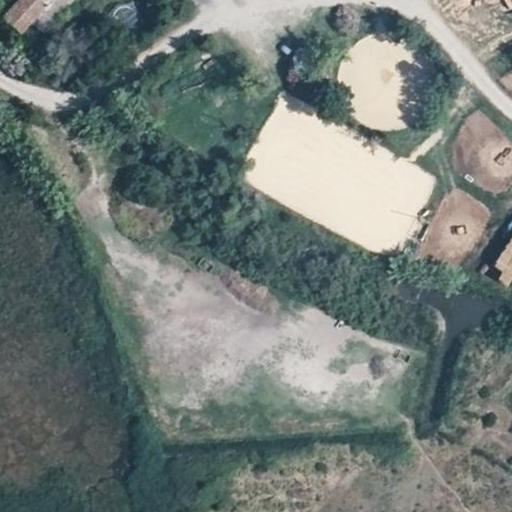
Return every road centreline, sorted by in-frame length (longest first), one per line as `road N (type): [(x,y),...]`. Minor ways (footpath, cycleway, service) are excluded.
road 1 (track): [(0,79),(52,102),(110,81),(209,23),(330,0)]
road 2 (track): [(407,0),(511,103)]
